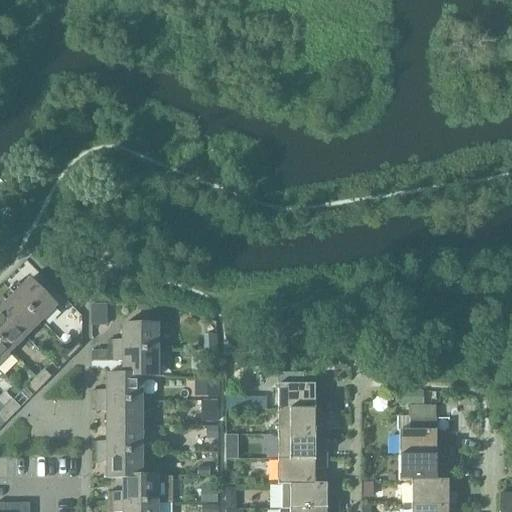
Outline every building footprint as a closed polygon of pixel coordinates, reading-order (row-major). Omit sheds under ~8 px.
[(16,284),(8,291),(40,323),(57,306),(30,279),(21,288),(16,284)] [(7,303),(0,309),(0,312),(25,337),(40,323),(8,291),(2,298),(7,303)] [(106,304),(91,304),(91,325),(106,325),(106,304)] [(0,342),(10,353),(25,337),(0,312),(0,342)] [(107,341),(107,351),(157,351),(157,325),(122,325),(122,341),(107,341)] [(74,340),(65,348),(73,355),(81,347),(74,340)] [(0,362),(10,353),(0,342),(0,362)] [(73,355),(65,348),(58,355),(66,362),(73,355)] [(107,351),(95,352),(95,362),(107,362),(107,351)] [(122,362),(122,376),(141,377),(157,377),(157,351),(107,351),(107,362),(122,362)] [(226,362),(226,386),(246,386),(246,362),(226,362)] [(43,370),(35,378),(43,385),(50,377),(43,370)] [(278,411),(327,411),(337,411),(337,402),(315,402),(315,386),(303,385),(303,373),(277,373),(278,411)] [(91,392),(91,402),(141,402),(141,377),(122,376),(106,376),(106,392),(91,392)] [(216,377),(204,377),(205,396),(216,396),(216,377)] [(43,385),(35,378),(28,386),(35,393),(43,385)] [(399,391),(398,403),(422,404),(422,392),(399,391)] [(254,398),(226,397),(226,409),(254,410),(254,398)] [(13,401),(4,409),(11,417),(20,408),(13,401)] [(205,401),(205,422),(216,422),(216,411),(216,402),(205,401)] [(106,412),(106,428),(141,428),(141,402),(91,402),(91,412),(106,412)] [(11,417),(4,409),(0,413),(0,419),(4,424),(11,417)] [(278,411),(277,436),(315,436),(315,420),(327,420),(327,411),(278,411)] [(399,431),(399,457),(448,457),(448,448),(436,448),(436,431),(432,431),(432,419),(409,419),(409,431),(399,431)] [(218,426),(208,426),(208,439),(218,439),(218,426)] [(91,443),(91,453),(141,453),(141,428),(106,428),(106,443),(91,443)] [(225,436),(225,444),(235,444),(235,436),(225,436)] [(277,436),(277,460),(327,460),(327,452),(315,451),(315,436),(277,436)] [(106,479),(122,479),(122,478),(141,478),(141,477),(141,453),(91,453),(91,463),(106,463),(106,479)] [(399,482),(411,482),(436,481),(436,465),(456,465),(456,457),(448,457),(399,457),(399,482)] [(278,486),(281,486),(289,486),(289,485),(315,485),(315,469),(327,469),(327,460),(277,460),(278,486)] [(208,467),(196,467),(196,476),(208,476),(208,467)] [(107,493),(107,502),(158,503),(158,477),(141,477),(141,478),(122,478),(122,479),(122,493),(107,493)] [(411,506),(448,506),(456,506),(456,494),(448,494),(448,481),(436,481),(411,482),(411,506)] [(372,483),(361,483),(361,497),(372,497),(372,483)] [(281,486),(281,510),(349,510),(349,501),(327,501),(327,485),(315,485),(289,485),(289,486),(281,486)] [(216,488),(201,488),(201,502),(216,502),(216,488)] [(511,511),(511,495),(498,496),(498,511),(511,511)] [(157,511),(158,503),(107,502),(107,511),(157,511)]
